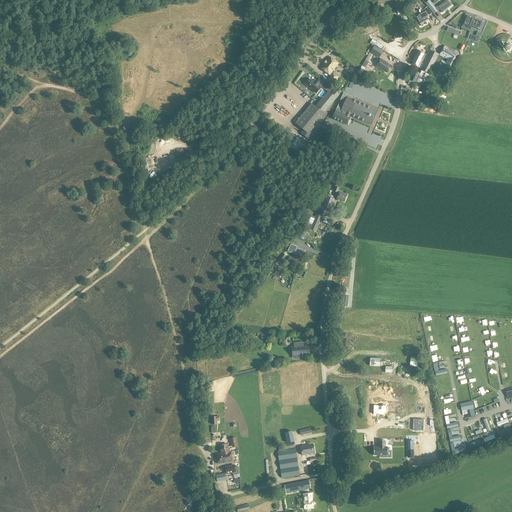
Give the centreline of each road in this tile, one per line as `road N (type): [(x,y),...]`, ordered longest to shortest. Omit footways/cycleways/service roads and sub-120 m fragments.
road 1 (residential): [(330,466),(319,332),(324,294),(392,125),(402,62),(416,38)]
road 2 (track): [(146,238),(178,345),(188,424),(207,457),(215,499)]
road 3 (track): [(45,84),(95,99),(109,113),(146,238)]
road 4 (track): [(0,357),(146,238)]
road 5 (track): [(223,21),(187,74),(164,88),(148,80),(156,29),(170,22)]
road 6 (unclassified): [(240,139),(342,0)]
road 7 (track): [(170,22),(253,23),(305,52)]
road 8 (track): [(146,238),(240,139)]
